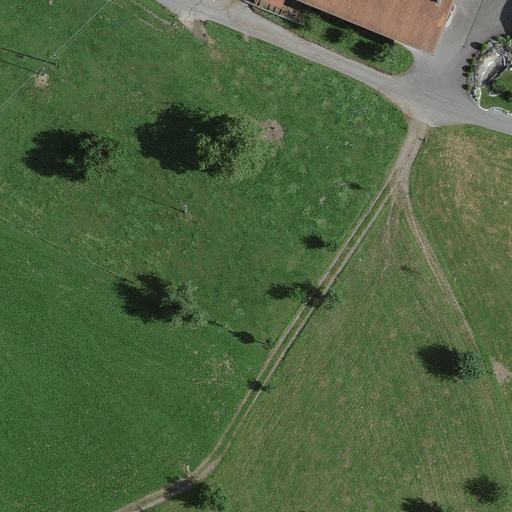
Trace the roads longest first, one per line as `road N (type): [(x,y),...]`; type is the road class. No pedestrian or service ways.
road 1 (track): [(138,511),(202,482),(225,456),(299,328),(405,175),(437,106)]
road 2 (unclassified): [(182,0),(437,106),(511,127)]
road 3 (unknown): [(503,0),(470,33),(437,106)]
